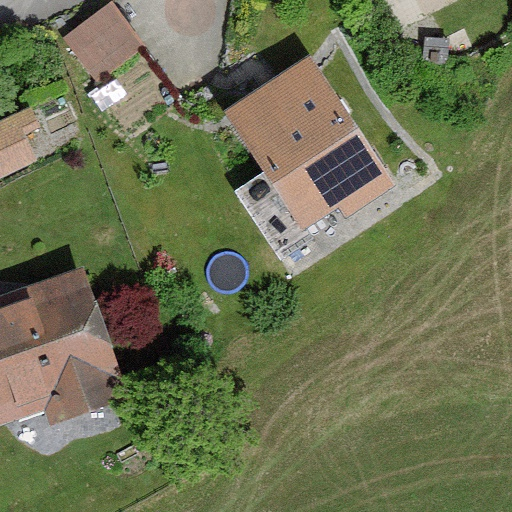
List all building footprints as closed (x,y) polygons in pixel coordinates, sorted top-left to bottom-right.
[(420,20),(409,0),(368,0),(386,36),(420,20)] [(58,40),(89,84),(134,52),(104,8),(58,40)] [(390,186),(307,62),(217,122),(293,236),(335,208),(342,217),(390,186)] [(28,133),(20,116),(0,125),(0,177),(27,165),(15,140),(28,133)] [(124,406),(81,277),(0,303),(0,430),(39,418),(44,431),(124,406)]
